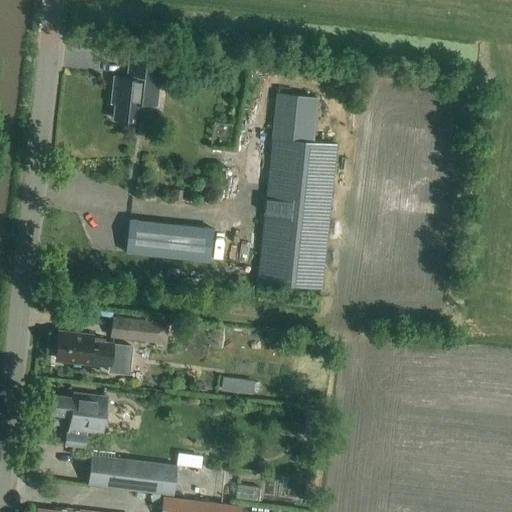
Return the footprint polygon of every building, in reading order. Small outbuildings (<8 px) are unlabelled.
[(130,57),(127,80),(114,78),(112,94),(116,95),(113,119),(140,123),(142,106),(156,107),(161,60),(130,57)] [(317,98),(277,93),(257,283),(321,289),(336,145),(312,142),(317,98)] [(129,221),(126,254),(208,263),(212,230),(129,221)] [(168,324),(118,318),(114,318),(111,340),(166,346),(168,324)] [(112,344),(104,343),(104,340),(92,338),(92,335),(76,334),(76,336),(59,334),(56,359),(73,361),(73,363),(89,365),(89,364),(110,367),(112,344)] [(222,378),(221,391),(253,394),(254,381),(222,378)] [(102,434),(106,397),(73,393),(73,398),(51,395),(49,414),(70,417),(68,433),(65,432),(64,447),(85,449),(87,432),(102,434)] [(306,408),(303,437),(321,439),(324,410),(306,408)] [(177,465),(92,454),(90,464),(119,468),(116,488),(173,496),(177,465)] [(171,497),(168,511),(229,511),(231,504),(171,497)]
